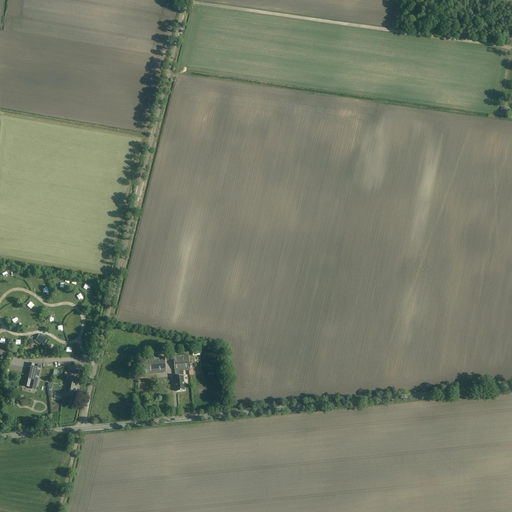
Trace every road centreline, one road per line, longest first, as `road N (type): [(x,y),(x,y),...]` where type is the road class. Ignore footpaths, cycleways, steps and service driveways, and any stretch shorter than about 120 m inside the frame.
road 1 (unclassified): [(80,428),(186,0)]
road 2 (tertiary): [(511,386),(80,428)]
